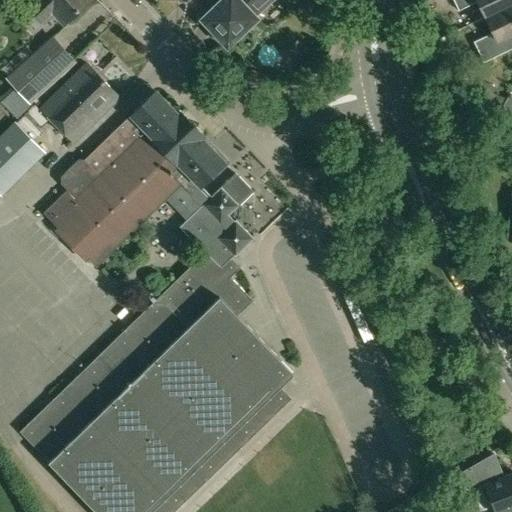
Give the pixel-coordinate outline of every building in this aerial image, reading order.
[(42,0),(46,3),(38,11),(46,20),(55,12),(66,23),(89,0),(42,0)] [(221,0),(202,19),(229,47),(259,18),(256,15),(266,5),(271,0),(221,0)] [(484,16),(511,1),(511,0),(453,0),(458,9),(477,0),(484,16)] [(511,1),(484,16),(492,31),(473,40),(483,61),(504,50),(498,38),(511,31),(511,1)] [(52,35),(7,77),(31,102),(76,61),(52,35)] [(39,106),(36,102),(16,121),(35,140),(43,132),(39,128),(51,118),(75,142),(120,97),(87,64),(43,109),(39,106)] [(71,188),(46,213),(59,226),(55,230),(85,261),(89,257),(97,265),(180,184),(202,206),(181,227),(205,252),(221,267),(233,256),(235,254),(237,255),(255,238),(237,219),(235,220),(230,215),(254,191),(236,173),(212,196),(202,186),(225,163),(202,139),(205,136),(181,112),(179,114),(156,91),(108,138),(85,160),(80,160),(66,174),(65,182),(71,188)] [(0,136),(0,193),(1,195),(46,152),(35,140),(16,121),(0,136)] [(205,252),(21,431),(98,511),(174,511),(292,396),(281,385),(297,370),(242,313),(255,298),(231,275),(240,266),(233,256),(221,267),(205,252)] [(473,462),(481,485),(486,483),(492,481),(500,478),(506,476),(495,449),(473,462)] [(496,511),(506,511),(511,510),(511,473),(486,483),(496,511)]
